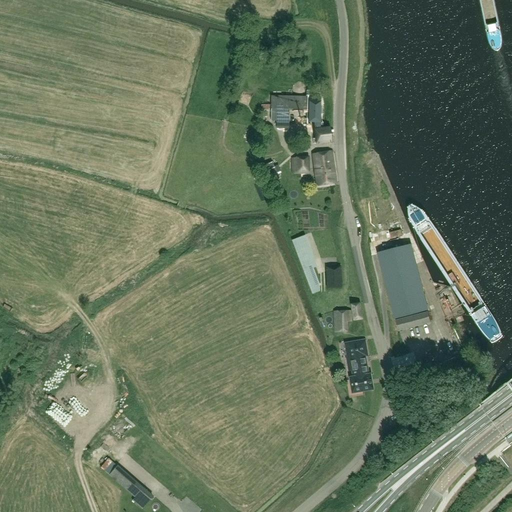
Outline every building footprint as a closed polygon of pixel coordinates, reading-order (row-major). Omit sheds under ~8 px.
[(289,110),(310,110),(320,111),(321,98),(277,97),(276,129),(288,129),(289,110)] [(310,110),(309,126),(311,126),(313,144),(329,143),(328,129),(320,129),(320,111),(310,110)] [(317,186),(336,183),(332,151),(313,154),(317,186)] [(292,165),(292,174),(309,174),(309,172),(309,157),(297,157),(296,158),(292,158),(292,165)] [(291,240),(312,294),(319,291),(319,284),(313,268),(317,267),(305,235),(291,240)] [(396,322),(399,330),(399,331),(430,322),(427,310),(428,310),(422,289),(421,289),(409,245),(378,253),(395,319),(396,318),(396,322)] [(325,267),(327,289),(342,288),(341,266),(325,267)] [(364,320),(361,303),(352,304),(354,321),(364,320)] [(348,322),(352,321),(351,311),(335,312),(336,332),(348,332),(348,324),(348,322)] [(355,377),(371,374),(371,373),(368,374),(365,356),(367,356),(364,340),(348,344),(345,344),(350,372),(353,371),(355,377)] [(371,374),(355,377),(350,378),(353,393),(374,389),(371,374)] [(60,383),(50,396),(54,399),(64,386),(60,383)] [(153,443),(131,468),(183,511),(185,511),(195,501),(193,500),(205,487),(153,443)] [(132,500),(142,509),(153,497),(117,466),(109,475),(134,497),(132,500)]
